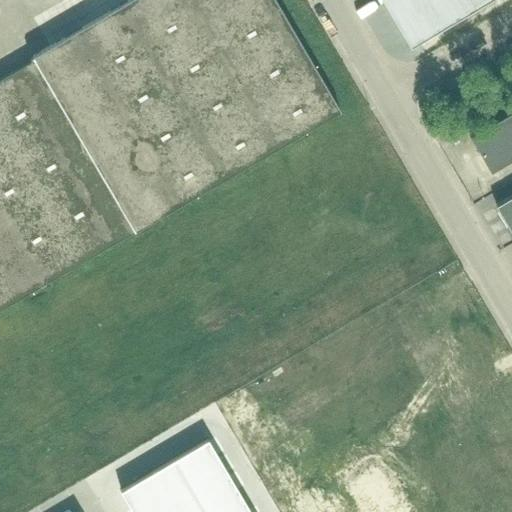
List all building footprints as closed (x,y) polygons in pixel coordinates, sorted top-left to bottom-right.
[(0,307),(338,109),(274,0),(125,0),(31,56),(30,60),(0,77),(0,307)] [(380,0),(409,47),(487,0),(380,0)] [(511,110),(469,136),(468,136),(490,172),(511,159),(511,110)] [(511,193),(494,204),(511,233),(511,193)] [(249,511),(205,437),(119,487),(133,511),(249,511)]
